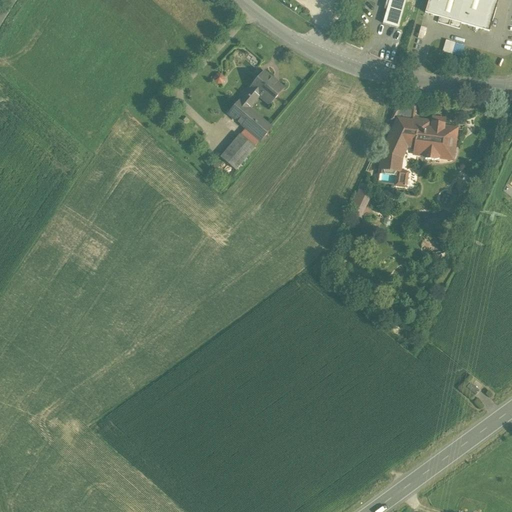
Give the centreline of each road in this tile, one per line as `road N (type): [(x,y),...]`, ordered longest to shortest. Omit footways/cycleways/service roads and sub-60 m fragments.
road 1 (residential): [(511,87),(359,70),(304,46),(238,0)]
road 2 (secondary): [(511,409),(371,511)]
